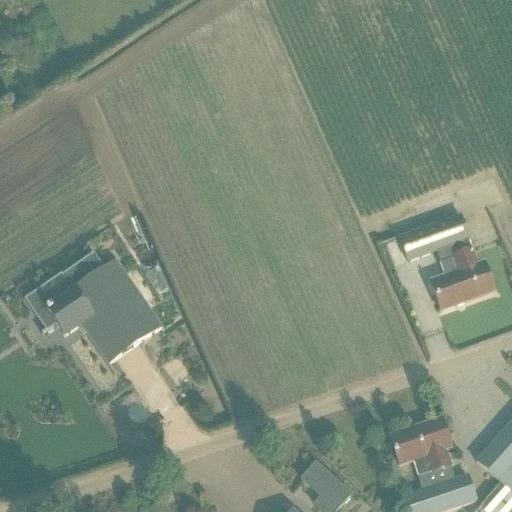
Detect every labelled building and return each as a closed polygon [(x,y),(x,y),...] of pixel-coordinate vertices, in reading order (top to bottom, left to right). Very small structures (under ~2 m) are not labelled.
[(392,232),(413,221),(392,179),(370,189),(392,232)] [(408,237),(399,240),(401,245),(408,264),(419,260),(436,254),(446,250),(450,261),(440,264),(445,280),(431,285),(441,314),(494,295),(487,276),(483,266),(482,266),(481,267),(475,250),(473,250),(470,242),(461,218),(422,232),(408,237)] [(47,290),(27,304),(47,333),(48,334),(56,328),(64,340),(77,331),(81,328),(86,336),(85,337),(107,369),(109,368),(161,332),(114,264),(103,271),(94,258),(92,259),(61,281),(67,290),(55,299),(49,290),(48,291),(47,290)] [(418,480),(420,479),(422,494),(403,501),(407,511),(511,511),(511,424),(476,465),(500,487),(478,511),(467,479),(456,483),(451,469),(450,469),(445,453),(451,451),(442,423),(390,441),(399,469),(413,464),(418,480)] [(338,511),(351,498),(315,466),(300,483),(319,500),(313,508),(317,511),(338,511)] [(382,505),(382,510),(383,511),(392,511),(394,511),(394,506),(391,502),(386,502),(382,505)]
